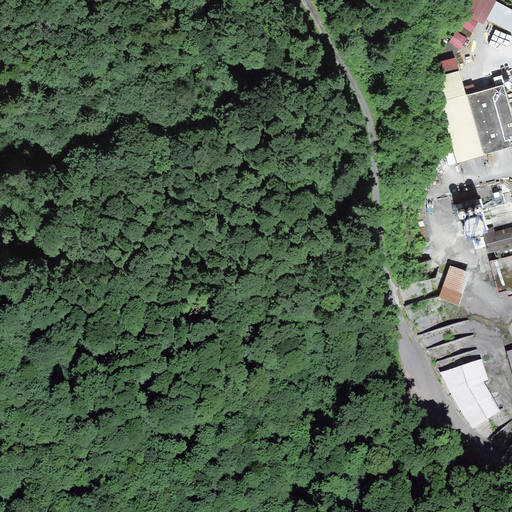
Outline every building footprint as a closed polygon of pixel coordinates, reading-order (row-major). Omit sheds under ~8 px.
[(494,0),(467,0),(461,12),(467,15),(461,25),(471,30),(477,19),(483,22),(485,18),(494,2),(494,0)] [(511,11),(494,2),(485,18),(511,31),(511,11)] [(461,49),(467,38),(456,32),(450,43),(461,49)] [(466,93),(456,57),(431,63),(441,100),(466,93)] [(499,74),(487,78),(490,87),(502,84),(499,74)] [(458,161),(511,145),(511,111),(504,83),(502,84),(490,87),(466,93),(441,100),(458,161)] [(511,223),(483,231),(488,253),(494,251),(496,259),(511,254),(511,223)] [(511,254),(496,259),(490,260),(498,291),(506,289),(508,296),(511,295),(511,254)] [(459,304),(470,272),(450,265),(439,297),(459,304)] [(489,382),(482,361),(441,375),(455,404),(474,431),(501,414),(484,384),(489,382)]
